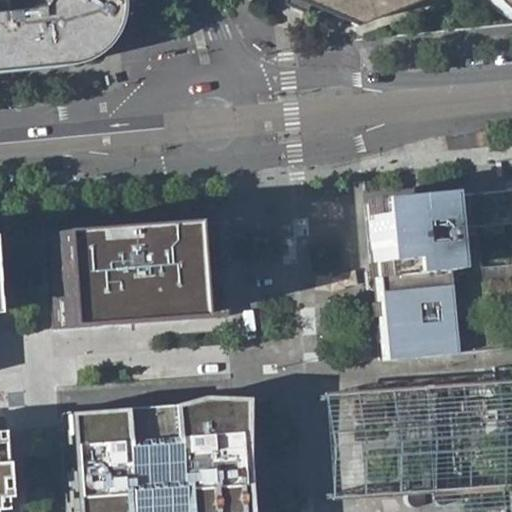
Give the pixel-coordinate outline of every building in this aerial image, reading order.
[(0,0),(0,73),(74,66),(82,63),(90,58),(95,54),(99,49),(103,44),(107,39),(112,28),(114,18),(115,12),(115,2),(115,0),(0,0)] [(285,0),(285,2),(309,10),(313,0),(285,0)] [(511,0),(322,0),(322,3),(338,9),(340,14),(352,8),(358,20),(408,0),(485,0),(488,3),(491,7),(494,10),(498,13),(501,17),(505,19),(509,21),(511,22),(511,0)] [(503,191),(362,205),(377,362),(511,348),(511,186),(502,188),(503,191)] [(219,223),(190,225),(196,314),(226,312),(219,223)] [(124,319),(196,314),(190,225),(45,235),(52,324),(124,319)] [(511,511),(511,380),(306,396),(314,498),(414,490),(416,511),(511,511)] [(57,414),(64,511),(239,511),(233,415),(231,401),(92,411),(57,414)]
